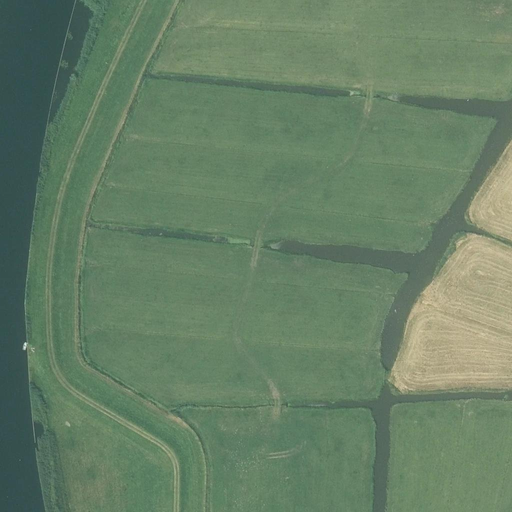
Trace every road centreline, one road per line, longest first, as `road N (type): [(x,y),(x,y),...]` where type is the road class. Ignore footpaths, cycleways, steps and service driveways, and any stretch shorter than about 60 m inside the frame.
road 1 (track): [(183,511),(184,445),(65,360),(57,260),(71,185),(153,0)]
road 2 (track): [(506,0),(375,83),(357,142),(265,220),(254,267),(275,395),(265,428)]
